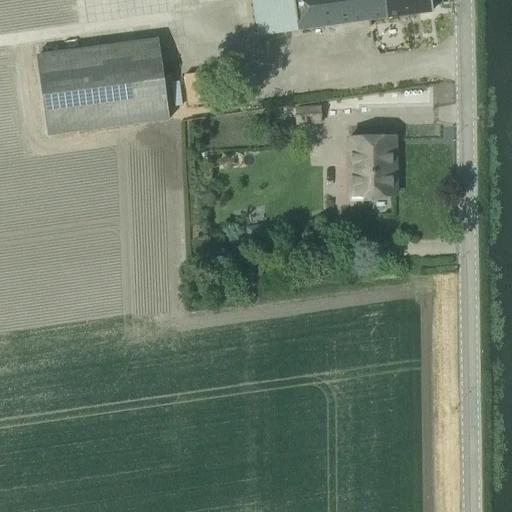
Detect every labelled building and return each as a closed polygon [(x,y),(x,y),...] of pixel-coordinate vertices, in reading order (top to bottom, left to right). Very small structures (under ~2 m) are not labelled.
[(297,30),(364,20),(361,0),(251,0),(258,36),(297,30)] [(361,0),(364,20),(387,17),(432,11),(430,0),(361,0)] [(49,135),(169,120),(158,39),(39,55),(49,135)] [(210,71),(184,74),(188,106),(214,104),(210,71)] [(319,105),(296,106),(298,123),(320,121),(319,105)] [(354,167),(355,196),(395,195),(395,166),(389,167),(388,138),(348,138),(348,167),(354,167)]
